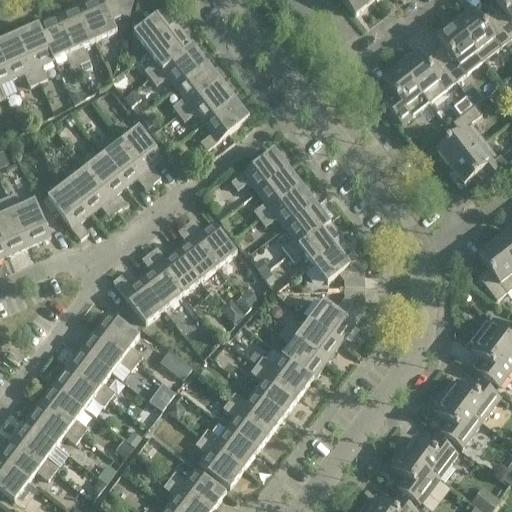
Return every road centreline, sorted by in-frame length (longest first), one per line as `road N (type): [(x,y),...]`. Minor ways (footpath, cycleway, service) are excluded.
road 1 (residential): [(299,511),(422,346),(422,261)]
road 2 (residential): [(91,268),(304,105)]
road 3 (residential): [(422,261),(418,243),(304,105)]
road 4 (residential): [(0,415),(86,305),(91,268)]
road 5 (residential): [(304,105),(227,0)]
